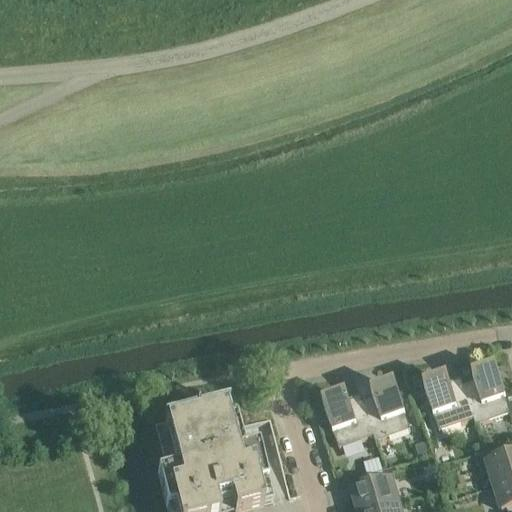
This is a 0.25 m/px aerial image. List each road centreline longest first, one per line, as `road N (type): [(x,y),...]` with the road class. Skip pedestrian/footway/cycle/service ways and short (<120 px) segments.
road 1 (residential): [(318,511),(284,396),(300,373),(511,341)]
road 2 (unclassified): [(98,67),(207,48),(352,0)]
